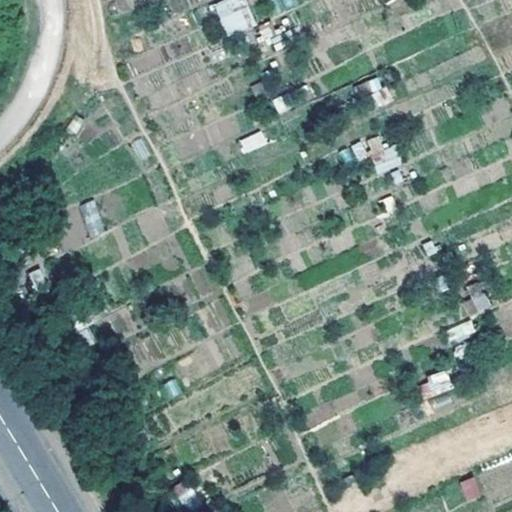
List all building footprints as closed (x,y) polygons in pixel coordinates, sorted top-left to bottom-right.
[(229,36),(256,22),(244,0),(222,0),(213,5),(229,36)] [(287,93),(272,101),(278,114),(294,106),(287,93)] [(242,152),(267,145),(263,132),(239,138),(242,152)] [(79,205),(91,237),(106,231),(94,199),(79,205)] [(481,282),(468,286),(475,313),(489,309),(481,282)] [(444,329),(449,343),(475,335),(471,321),(444,329)] [(418,380),(424,399),(453,390),(447,372),(418,380)] [(466,501),(481,495),(473,476),(458,482),(466,501)] [(186,480),(173,489),(186,509),(199,500),(186,480)]
